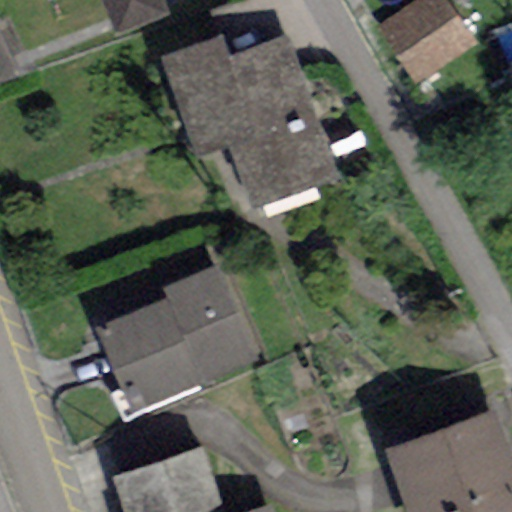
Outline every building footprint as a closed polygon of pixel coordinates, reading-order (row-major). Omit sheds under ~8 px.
[(105,0),(117,28),(165,8),(161,0),(105,0)] [(422,0),(378,32),(419,89),(482,44),(450,0),(422,0)] [(222,29),(160,50),(195,153),(227,142),(250,208),(338,178),(287,31),(229,51),(222,29)] [(0,40),(0,74),(12,69),(0,40)] [(166,298),(100,326),(134,407),(259,356),(217,257),(159,282),(166,298)] [(511,511),(511,448),(496,402),(386,440),(411,511),(511,511)] [(271,511),(267,499),(230,511),(222,511),(199,444),(110,475),(122,511),(271,511)]
